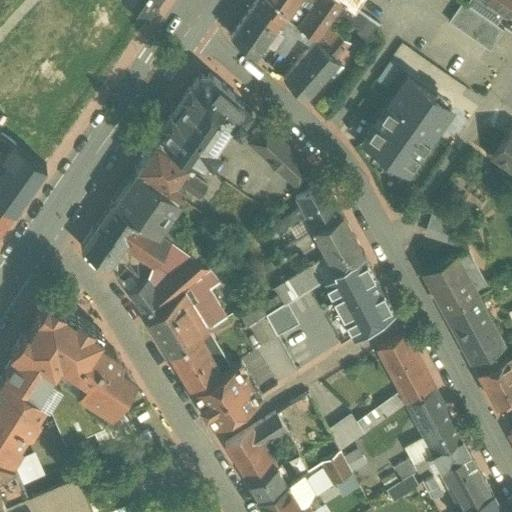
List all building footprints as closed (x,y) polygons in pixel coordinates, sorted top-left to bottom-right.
[(126,0),(92,0),(86,9),(101,19),(132,41),(149,16),(126,0)] [(160,0),(126,0),(149,16),(160,0)] [(262,0),(252,0),(230,32),(256,54),(266,39),(283,14),(262,0)] [(296,0),(262,0),(283,14),(285,16),(296,0)] [(314,0),(298,25),(285,16),(283,14),(266,39),(284,52),(302,26),(317,37),(343,0),(342,0),(314,0)] [(296,0),(285,16),(298,25),(314,0),(296,0)] [(504,12),(485,0),(468,0),(466,3),(496,24),(504,12)] [(511,4),(511,0),(485,0),(504,12),(506,14),(511,4)] [(466,3),(463,1),(449,21),(490,50),(504,30),(496,24),(466,3)] [(132,41),(101,19),(95,28),(80,17),(71,31),(92,45),(87,53),(112,71),(132,41)] [(369,17),(356,32),(365,40),(378,24),(369,17)] [(324,47),(315,40),(283,77),(306,99),(340,61),(337,58),(350,43),(331,27),(322,38),(328,43),(324,47)] [(92,45),(71,31),(65,39),(82,51),(82,50),(87,53),(92,45)] [(60,82),(3,41),(0,44),(0,99),(23,116),(18,124),(10,119),(11,117),(0,109),(0,133),(12,142),(46,165),(89,104),(60,82)] [(87,53),(82,50),(82,51),(60,82),(89,104),(112,71),(87,53)] [(388,62),(377,78),(386,85),(398,69),(388,62)] [(179,106),(222,134),(229,124),(237,130),(251,110),(226,89),(226,88),(211,76),(211,75),(200,75),(200,76),(185,96),(186,96),(179,106)] [(385,106),(363,138),(375,147),(370,154),(389,167),(394,160),(407,169),(451,106),(429,90),(407,75),(385,106)] [(222,134),(179,106),(168,122),(167,122),(158,134),(191,157),(201,165),(222,134)] [(316,172),(262,121),(245,139),(298,189),(316,172)] [(511,125),(492,154),(509,166),(509,167),(511,169),(511,125)] [(191,157),(158,134),(136,166),(136,167),(177,194),(182,187),(183,188),(184,187),(199,198),(208,186),(189,173),(189,174),(182,169),(191,157)] [(0,197),(15,209),(46,165),(12,142),(0,160),(0,197)] [(177,194),(136,167),(136,166),(113,200),(141,219),(158,230),(171,239),(177,244),(182,237),(163,224),(182,198),(177,194)] [(325,180),(295,197),(313,228),(342,213),(325,180)] [(0,230),(15,209),(0,197),(0,230)] [(141,219),(113,200),(81,246),(109,265),(123,244),(141,219)] [(296,209),(273,224),(279,233),(301,218),(296,209)] [(455,242),(463,219),(432,210),(425,233),(455,242)] [(313,228),(312,228),(320,241),(327,254),(335,267),(363,252),(342,213),(313,228)] [(141,219),(123,244),(153,265),(158,258),(171,239),(158,230),(141,219)] [(312,228),(293,242),(301,254),(320,241),(312,228)] [(177,244),(171,239),(158,258),(170,273),(171,273),(192,255),(177,244)] [(363,252),(335,267),(336,270),(332,273),(348,303),(356,300),(382,286),(363,252)] [(456,252),(424,269),(445,310),(445,311),(478,292),(456,252)] [(313,263),(275,286),(279,294),(284,302),(296,295),(332,273),(336,270),(335,267),(327,254),(322,257),(326,264),(322,267),(319,263),(315,266),(313,263)] [(170,273),(155,286),(148,277),(137,285),(132,277),(122,284),(148,319),(188,285),(209,267),(192,255),(171,273),(170,273)] [(511,316),(511,297),(502,279),(488,287),(506,320),(511,316)] [(188,285),(148,319),(170,354),(200,334),(209,328),(208,327),(202,331),(180,294),(189,286),(188,285)] [(382,286),(356,300),(358,304),(366,300),(378,321),(394,310),(382,286)] [(505,344),(478,292),(445,311),(472,361),(505,344)] [(279,294),(262,306),(266,314),(273,310),(284,302),(279,294)] [(284,302),(273,310),(279,320),(272,324),(276,333),(308,316),(296,295),(284,302)] [(256,296),(237,309),(246,327),(266,314),(262,306),(256,296)] [(102,331),(50,299),(47,299),(14,351),(15,352),(3,371),(47,399),(60,379),(91,399),(112,412),(133,379),(124,365),(121,363),(122,361),(114,349),(98,338),(102,332),(102,331)] [(308,316),(276,333),(288,353),(320,336),(308,316)] [(434,384),(405,330),(377,347),(400,389),(407,401),(434,384)] [(200,334),(170,354),(181,371),(210,351),(200,334)] [(210,351),(181,371),(191,389),(223,370),(222,370),(228,367),(222,358),(217,361),(210,351)] [(511,351),(478,370),(496,404),(511,395),(511,351)] [(223,370),(191,389),(199,402),(205,411),(213,424),(235,410),(235,411),(261,395),(239,360),(228,367),(222,370),(223,370)] [(47,399),(3,371),(0,376),(0,451),(11,459),(14,458),(22,445),(22,443),(20,442),(27,430),(29,431),(32,431),(40,418),(39,415),(38,414),(46,400),(47,399)] [(91,399),(60,379),(47,399),(46,400),(65,442),(94,430),(85,409),(91,399)] [(434,384),(407,401),(419,425),(421,424),(429,440),(425,443),(422,438),(404,447),(409,457),(413,463),(432,453),(462,436),(434,384)] [(400,389),(356,420),(364,431),(407,401),(400,389)] [(340,449),(308,391),(276,411),(287,429),(289,433),(308,468),(322,460),(340,449)] [(276,411),(225,443),(249,481),(277,464),(264,443),(282,432),(287,429),(276,411)] [(462,436),(432,453),(440,469),(470,451),(462,436)] [(340,449),(322,460),(333,482),(338,479),(352,471),(340,449)] [(11,459),(0,451),(0,504),(28,493),(14,461),(11,459)] [(470,451),(440,469),(441,469),(463,508),(491,492),(492,492),(470,451)] [(409,457),(394,466),(401,477),(412,471),(416,469),(413,463),(409,457)] [(277,464),(249,481),(260,499),(287,481),(277,464)] [(352,471),(338,479),(346,492),(359,484),(352,471)] [(412,471),(386,488),(393,499),(419,483),(412,471)] [(287,481),(260,499),(267,511),(284,511),(300,502),(296,496),(311,487),(302,473),(287,481)] [(71,486),(9,511),(83,511),(81,506),(82,505),(69,475),(67,476),(71,486)] [(463,508),(455,511),(502,511),(491,492),(463,508)] [(300,502),(284,511),(314,511),(306,499),(300,502)]
